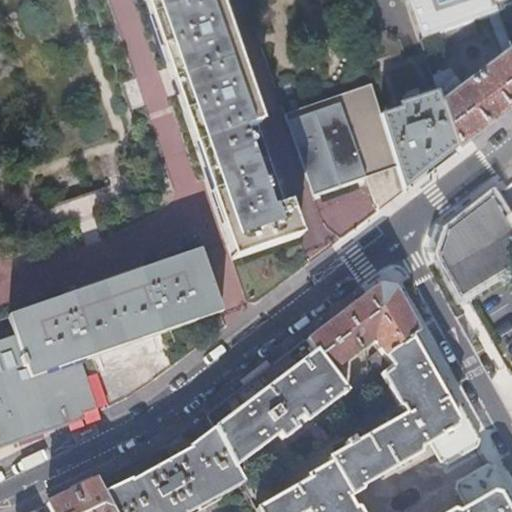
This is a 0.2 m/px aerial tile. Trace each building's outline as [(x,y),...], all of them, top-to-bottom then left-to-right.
[(0,0),(0,440),(26,431),(78,412),(97,406),(80,358),(94,354),(158,331),(220,309),(199,248),(215,243),(234,236),(238,249),(229,252),(230,256),(299,233),(298,229),(294,231),(277,183),(280,182),(279,179),(277,179),(257,120),(256,120),(213,0),(0,0)] [(371,0),(343,0),(355,38),(381,28),(371,0)] [(511,0),(407,0),(420,39),(439,32),(474,21),(491,15),(498,13),(511,5),(511,0)] [(442,105),(456,150),(508,111),(511,108),(511,49),(498,13),(491,15),(505,53),(462,86),(450,68),(432,77),(437,91),(442,105)] [(474,21),(439,32),(443,44),(478,32),(474,21)] [(379,115),(370,87),(285,112),(311,194),(365,177),(353,140),(384,130),(379,115)] [(417,97),(432,92),(431,87),(416,92),(417,97)] [(384,113),(379,115),(384,130),(395,167),(403,191),(429,171),(456,150),(442,105),(437,91),(432,92),(417,97),(398,103),(399,108),(384,113)] [(382,108),(384,113),(399,108),(398,103),(382,108)] [(353,140),(365,177),(395,167),(384,130),(353,140)] [(511,214),(506,218),(493,196),(442,235),(437,250),(465,298),(511,268),(511,214)] [(345,310),(306,340),(331,373),(371,343),(383,358),(384,357),(418,332),(393,289),(378,285),(345,310)] [(308,479),(254,509),(255,511),(511,511),(511,499),(500,477),(494,467),(488,465),(457,482),(455,489),(466,508),(459,511),(456,511),(452,510),(448,511),(359,511),(358,510),(355,508),(354,509),(348,498),(362,490),(362,488),(361,487),(420,453),(420,448),(429,443),(440,462),(448,464),(449,464),(478,448),(479,441),(471,426),(431,357),(418,332),(384,357),(391,367),(380,376),(397,407),(401,408),(404,414),(354,443),(352,438),(344,442),(347,447),(328,458),(330,462),(306,476),(308,479)] [(252,381),(206,415),(213,429),(233,468),(277,435),(281,440),(295,430),(291,424),(300,418),(304,423),(345,392),(331,373),(306,340),(252,381)] [(129,480),(100,493),(109,511),(189,511),(200,506),(217,496),(240,483),(233,468),(213,429),(189,446),(189,447),(189,448),(172,458),(151,469),(131,481),(129,480)] [(169,452),(172,458),(189,448),(189,447),(189,446),(187,442),(169,452)] [(94,480),(45,504),(49,511),(109,511),(100,493),(94,480)]
